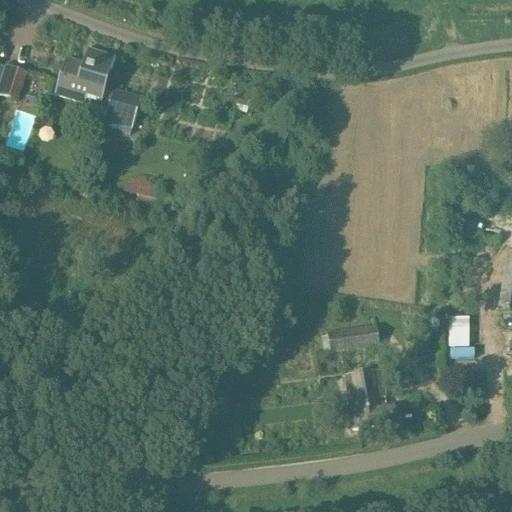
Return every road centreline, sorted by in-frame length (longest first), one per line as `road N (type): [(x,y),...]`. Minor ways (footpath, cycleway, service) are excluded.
road 1 (unclassified): [(0,501),(291,472),(511,428)]
road 2 (unclassified): [(511,45),(359,73),(306,71),(197,55),(26,0)]
